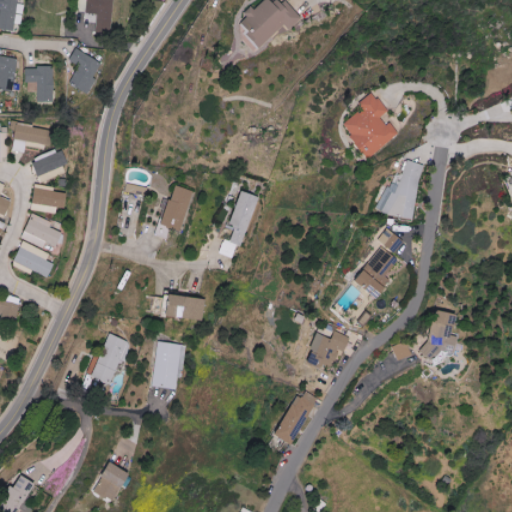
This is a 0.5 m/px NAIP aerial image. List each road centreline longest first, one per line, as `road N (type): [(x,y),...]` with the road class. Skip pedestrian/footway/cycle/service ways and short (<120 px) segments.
road 1 (residential): [(0,435),(83,276),(113,111),(182,0)]
road 2 (residential): [(261,511),(307,415),(358,349),(388,330),(409,288),(435,133)]
